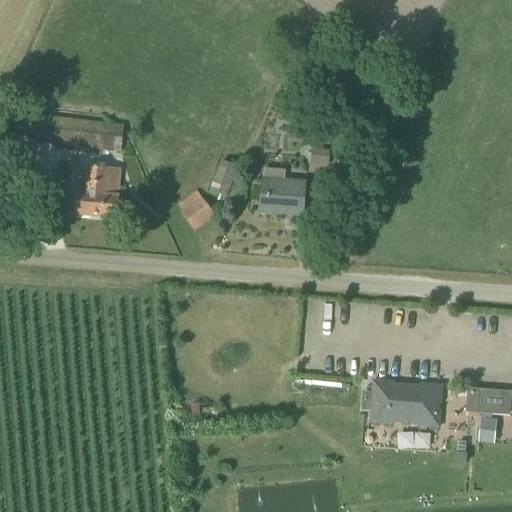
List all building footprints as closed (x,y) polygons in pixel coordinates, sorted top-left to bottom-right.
[(124,127),(36,116),(33,141),(121,152),(124,127)] [(211,192),(227,198),(238,168),(222,162),(211,192)] [(75,216),(116,219),(120,170),(87,168),(86,194),(76,193),(75,216)] [(263,181),(260,213),(303,217),(305,184),(263,181)] [(179,206),(184,212),(181,214),(194,231),(214,216),(197,193),(179,206)] [(443,387),(373,382),(372,395),(371,414),(370,426),(440,430),(443,387)] [(508,415),(510,395),(470,392),(469,412),(480,413),(480,417),(490,418),(491,414),(508,415)] [(362,414),(371,414),(372,395),(363,394),(362,414)] [(366,432),(366,449),(431,451),(431,433),(366,432)] [(465,465),(466,456),(457,456),(456,464),(465,465)]
